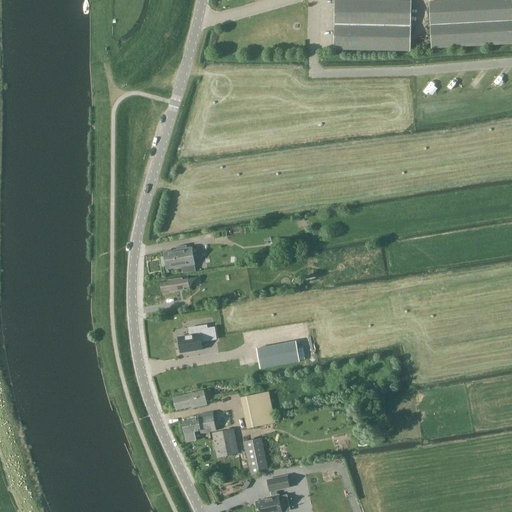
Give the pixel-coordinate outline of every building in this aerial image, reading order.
[(511,0),(489,0),(432,2),(434,49),(511,45),(511,0)] [(337,1),(336,51),(413,53),(414,2),(337,1)] [(188,266),(195,265),(192,248),(187,249),(186,245),(177,247),(177,250),(164,252),(167,270),(182,267),(183,274),(189,273),(188,266)] [(190,289),(188,277),(160,282),(162,293),(190,289)] [(181,353),(203,350),(202,342),(209,341),(207,325),(189,328),(190,336),(178,338),(181,353)] [(296,343),(257,350),(260,369),(300,363),(296,343)] [(213,401),(210,389),(204,391),(174,398),(177,410),(192,407),(193,408),(207,405),(207,403),(213,401)] [(241,398),(248,429),(276,422),(269,392),(241,398)] [(183,421),(185,434),(187,442),(196,440),(195,432),(201,431),(201,434),(216,431),(213,413),(198,416),(198,419),(183,421)] [(213,434),(218,458),(239,453),(234,429),(213,434)] [(269,473),(262,439),(254,441),(245,442),(251,476),(269,473)] [(287,476),(268,480),(270,492),(271,492),(272,497),(268,498),(268,499),(256,502),(258,511),(282,511),(279,497),(278,497),(278,495),(277,495),(276,491),(290,488),(287,476)]
